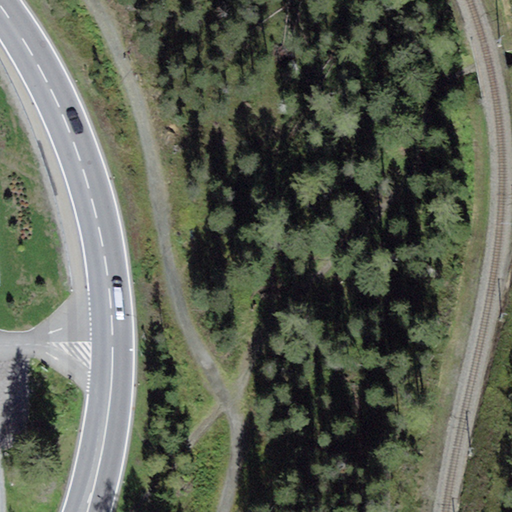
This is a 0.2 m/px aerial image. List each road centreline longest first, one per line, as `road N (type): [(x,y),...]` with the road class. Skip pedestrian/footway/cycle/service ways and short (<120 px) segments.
road 1 (primary): [(88,511),(113,364),(104,253),(62,114),(0,4)]
road 2 (track): [(91,0),(140,115),(150,227),(174,314),(231,404)]
